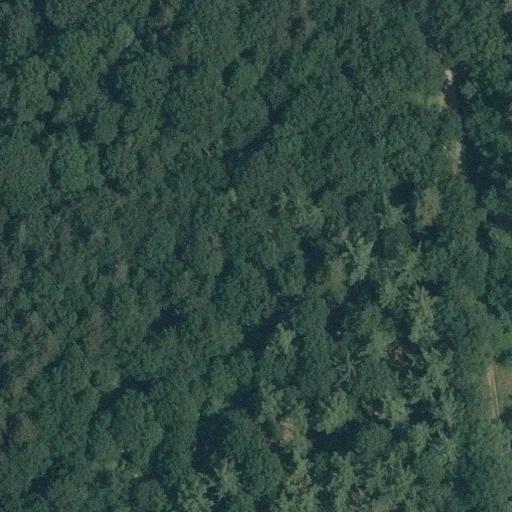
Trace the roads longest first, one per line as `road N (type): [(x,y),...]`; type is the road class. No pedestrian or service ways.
road 1 (track): [(455,69),(362,92),(239,176),(189,234),(90,426),(0,498)]
road 2 (track): [(511,54),(455,69),(481,339)]
